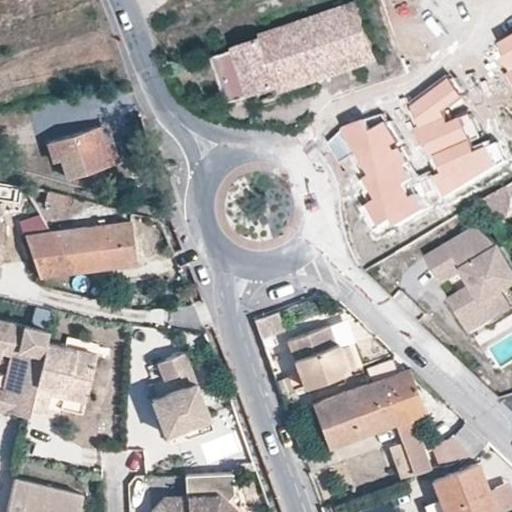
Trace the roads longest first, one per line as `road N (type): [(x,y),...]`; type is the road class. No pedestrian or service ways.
road 1 (residential): [(511,436),(305,243)]
road 2 (tertiary): [(240,262),(229,289),(233,343),(295,511)]
road 3 (tertiary): [(305,243),(320,201),(311,172),(276,144),(246,143)]
